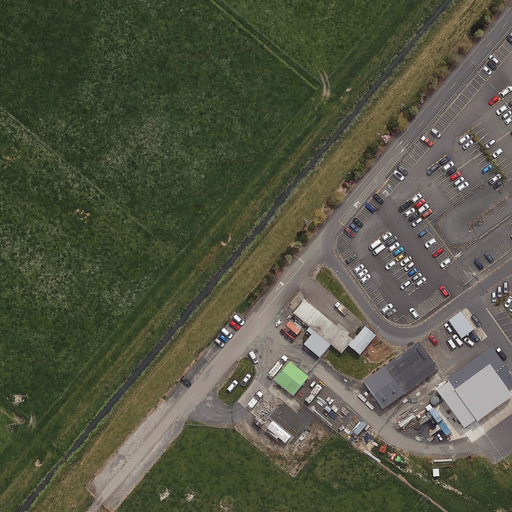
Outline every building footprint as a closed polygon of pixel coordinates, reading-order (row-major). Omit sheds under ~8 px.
[(337,329),(305,303),(293,317),(308,328),(305,332),(311,337),(304,346),(319,359),(320,360),(321,358),(331,347),(342,356),(348,348),(359,357),(375,338),(365,329),(354,343),(348,338),(350,335),(339,326),(337,329)] [(474,332),(461,314),(449,322),(462,341),(474,332)] [(439,372),(418,344),(363,384),(384,412),(439,372)] [(511,376),(492,348),(446,381),(444,382),(471,419),(500,399),(497,396),(505,390),(507,393),(511,389),(511,381),(509,377),(511,376)] [(305,377),(290,364),(275,383),(293,398),(294,397),(309,379),(305,377)] [(355,431),(346,422),(340,427),(349,436),(355,431)]
